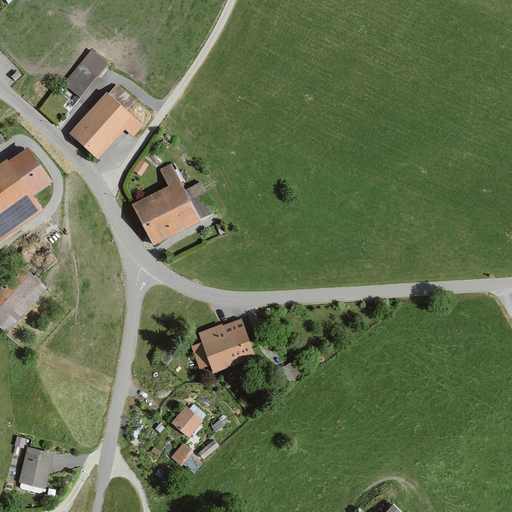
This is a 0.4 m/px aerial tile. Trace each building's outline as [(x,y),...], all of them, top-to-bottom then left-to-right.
[(92,49),(64,83),(81,97),(108,62),(92,49)] [(106,91),(69,133),(98,159),(125,129),(134,137),(144,125),(106,91)] [(0,240),(44,210),(34,195),(53,182),(28,146),(8,160),(7,157),(0,162),(0,240)] [(133,171),(141,176),(149,164),(141,159),(133,171)] [(168,185),(132,204),(153,245),(201,220),(201,219),(216,211),(201,180),(185,189),(172,163),(159,169),(168,185)] [(22,265),(0,289),(0,326),(7,332),(48,287),(22,265)] [(199,333),(202,342),(191,346),(200,369),(210,365),(213,372),(256,357),(241,317),(199,333)] [(186,405),(171,423),(189,437),(204,420),(186,405)] [(14,446),(24,448),(26,438),(17,436),(14,446)] [(203,456),(220,445),(215,439),(198,449),(203,456)] [(183,443),(171,457),(182,466),(184,464),(194,473),(203,463),(192,454),(194,452),(183,443)] [(27,446),(18,482),(45,489),(54,453),(27,446)] [(402,511),(394,503),(384,511),(402,511)]
